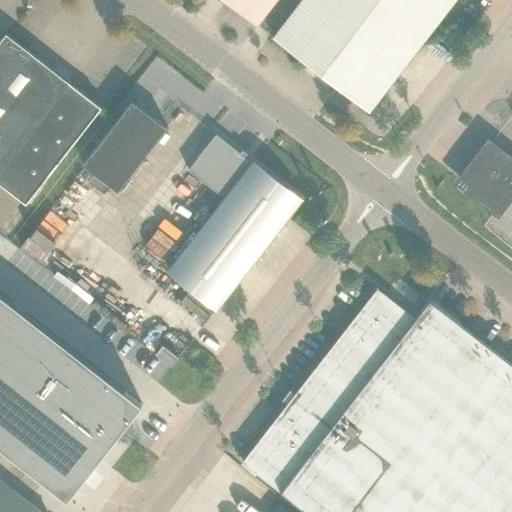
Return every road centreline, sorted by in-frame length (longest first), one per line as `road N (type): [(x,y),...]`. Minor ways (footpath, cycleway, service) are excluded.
road 1 (unclassified): [(135,511),(384,189)]
road 2 (unclassified): [(384,189),(135,0)]
road 3 (unclassified): [(384,189),(511,24)]
road 4 (unclassified): [(511,290),(384,189)]
